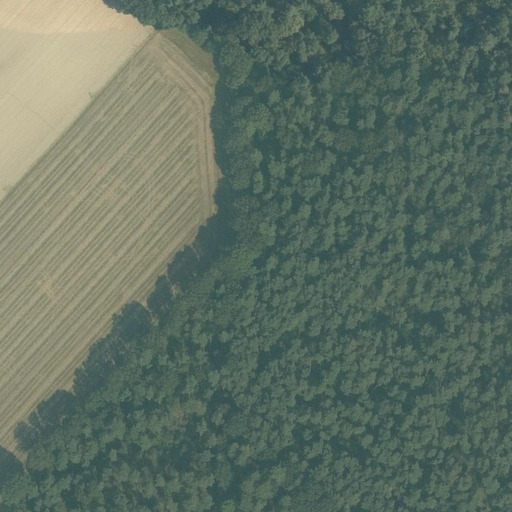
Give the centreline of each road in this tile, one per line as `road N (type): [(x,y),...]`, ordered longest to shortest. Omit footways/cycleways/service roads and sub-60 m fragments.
road 1 (track): [(228,74),(233,279),(224,511)]
road 2 (track): [(511,305),(485,292),(228,74)]
